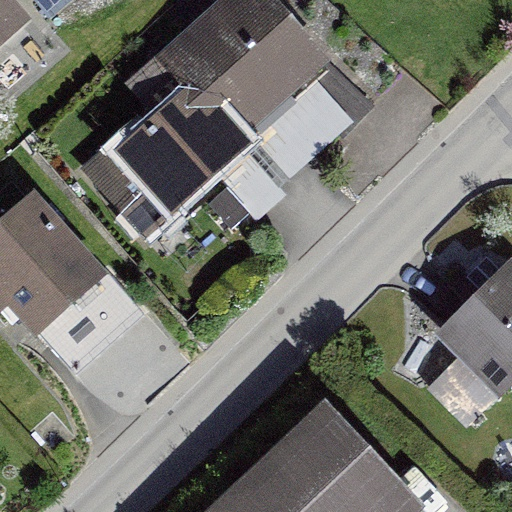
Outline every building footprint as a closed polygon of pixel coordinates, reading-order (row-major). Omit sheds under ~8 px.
[(33,0),(51,20),(73,0),(33,0)] [(193,97),(233,142),(315,69),(253,0),(232,0),(162,63),(193,97)] [(0,35),(15,23),(0,6),(0,35)] [(233,142),(193,97),(120,161),(167,214),(240,149),(233,142)] [(0,234),(0,302),(29,336),(98,277),(34,205),(0,234)] [(493,397),(511,379),(511,277),(442,338),(493,397)] [(426,511),(428,511),(403,485),(324,403),(209,511),(426,511)]
